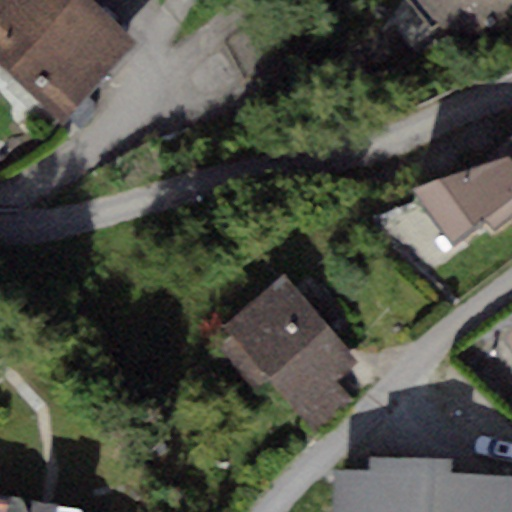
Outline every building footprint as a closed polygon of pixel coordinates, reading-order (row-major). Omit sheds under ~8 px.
[(112,0),(0,0),(0,41),(73,107),(144,28),(112,0)] [(511,0),(451,0),(478,34),(511,7),(511,0)] [(511,136),(504,143),(398,168),(451,247),(511,200),(511,136)] [(287,276),(222,327),(231,339),(218,349),(253,394),(268,382),(311,437),(353,404),(334,380),(355,363),(287,276)] [(387,478),(331,476),(330,511),(511,511),(511,484),(479,484),(479,465),(387,464),(387,478)] [(72,511),(72,500),(0,490),(0,511),(72,511)]
